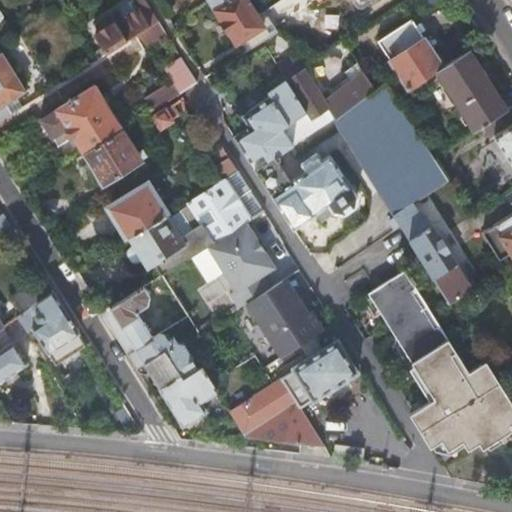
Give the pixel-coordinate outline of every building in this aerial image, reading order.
[(246,0),(209,0),(236,42),(239,40),(245,50),(268,35),(246,0)] [(149,26),(158,20),(146,2),(135,9),(119,18),(116,15),(113,15),(108,19),(108,21),(110,24),(96,32),(95,35),(106,53),(135,35),(149,26)] [(378,40),(409,88),(435,71),(443,66),(412,17),(378,40)] [(166,34),(158,20),(149,26),(135,35),(143,49),(166,34)] [(265,46),(208,81),(218,98),(277,64),(265,46)] [(0,119),(11,112),(9,108),(25,97),(26,91),(0,50),(0,119)] [(505,109),(468,50),(443,66),(435,71),(473,130),(486,122),(505,109)] [(293,54),(277,64),(287,79),(307,109),(312,117),(327,108),(328,107),(325,102),(293,54)] [(179,92),(196,81),(180,56),(163,67),(179,92)] [(375,89),(364,72),(325,102),(328,107),(327,108),(334,119),(335,120),(375,89)] [(395,77),(387,83),(396,97),(404,91),(395,77)] [(334,119),(327,108),(312,117),(307,109),(287,79),(268,92),(270,95),(243,112),(250,124),(233,134),(292,228),(314,214),(319,222),(333,212),(342,215),(356,206),(357,196),(330,155),(323,159),(319,153),(316,152),(303,161),(303,165),(306,170),(290,181),(275,156),(334,119)] [(386,81),(375,89),(335,120),(382,192),(381,195),(394,215),(418,199),(448,180),(396,97),(387,83),(386,81)] [(122,128),(122,127),(94,83),(40,118),(53,139),(69,128),(83,152),(84,151),(122,128)] [(511,104),(505,109),(486,122),(493,133),(492,133),(511,163),(511,104)] [(170,117),(164,108),(153,116),(159,125),(170,117)] [(159,125),(153,116),(144,122),(150,130),(159,125)] [(382,192),(335,120),(380,192),(381,195),(382,192)] [(137,152),(122,128),(84,151),(104,182),(140,159),(140,158),(145,154),(142,149),(137,152)] [(223,177),(236,169),(220,144),(213,149),(220,161),(216,164),(223,177)] [(24,189),(40,179),(34,169),(18,179),(24,189)] [(262,210),(236,169),(223,177),(187,199),(213,240),(245,220),(262,210)] [(111,206),(129,235),(166,212),(148,183),(111,206)] [(418,199),(394,215),(400,224),(434,278),(457,263),(433,225),(420,233),(408,215),(423,206),(418,199)] [(0,231),(11,225),(3,212),(0,214),(0,231)] [(166,212),(129,235),(147,264),(184,241),(166,212)] [(511,213),(482,233),(492,250),(499,246),(505,253),(509,251),(511,255),(511,213)] [(213,240),(206,245),(233,288),(228,292),(237,307),(247,301),(269,287),(261,274),(273,266),(245,220),(213,240)] [(490,366),(487,362),(469,374),(402,269),(366,291),(369,296),(380,313),(395,337),(431,397),(426,400),(408,412),(430,446),(437,449),(444,448),(449,451),(462,444),(465,448),(478,441),(481,446),(486,443),(488,446),(507,434),(505,431),(511,426),(511,425),(508,419),(511,416),(511,401),(495,375),(490,366)] [(25,308),(53,291),(43,276),(17,294),(25,308)] [(269,287),(247,301),(281,355),(297,345),(313,335),(322,329),(310,310),(304,314),(282,279),(269,287)] [(142,285),(100,311),(126,353),(152,337),(135,310),(146,302),(148,295),(142,285)] [(47,352),(78,332),(53,291),(25,308),(15,315),(24,330),(31,326),(41,342),(44,348),(47,352)] [(380,313),(369,296),(362,300),(372,318),(380,313)] [(152,337),(126,353),(136,368),(144,363),(154,379),(190,357),(180,340),(174,341),(171,337),(166,341),(160,332),(152,337)] [(308,356),(291,366),(292,369),(280,376),(297,404),(297,405),(298,405),(299,405),(310,398),(311,399),(357,371),(336,338),(318,349),(315,345),(318,344),(313,335),(297,345),(302,354),(305,352),(308,356)] [(393,346),(426,400),(431,397),(395,337),(393,338),(393,346)] [(0,379),(26,362),(25,361),(21,355),(11,340),(0,347),(0,379)] [(34,346),(38,352),(44,348),(41,342),(34,346)] [(25,361),(38,352),(34,346),(21,355),(25,361)] [(190,357),(154,379),(159,386),(182,421),(203,408),(198,400),(216,389),(201,363),(196,366),(190,357)] [(490,366),(495,375),(510,366),(504,357),(490,366)] [(242,436),(323,443),(299,405),(298,405),(297,405),(297,404),(280,376),(228,408),(243,433),(242,436)]
